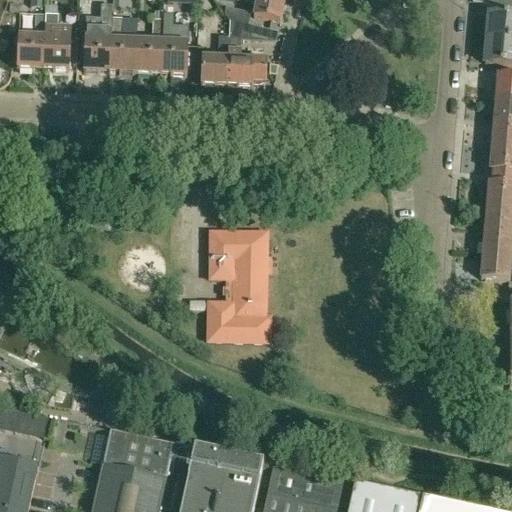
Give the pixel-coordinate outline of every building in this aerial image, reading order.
[(31,0),(31,16),(44,16),(44,0),(31,0)] [(167,0),(167,7),(179,8),(178,0),(167,0)] [(284,0),(240,0),(250,2),(250,4),(257,6),(254,20),(280,26),(286,0),(284,0)] [(511,0),(473,0),(473,4),(474,4),(511,12),(511,0)] [(230,24),(248,27),(251,15),(226,10),(225,16),(230,24)] [(487,43),(511,44),(511,19),(489,17),(487,43)] [(46,19),(45,19),(36,18),(35,40),(19,39),(17,72),(43,73),(46,19)] [(45,18),(45,19),(46,19),(43,73),(69,74),(71,30),(58,30),(58,18),(45,18)] [(112,22),(112,35),(121,36),(122,22),(112,22)] [(163,37),(163,24),(154,23),(153,37),(163,37)] [(163,37),(163,45),(161,78),(187,79),(189,46),(172,46),(173,24),(163,24),(163,37)] [(252,28),(248,27),(230,24),(229,40),(229,56),(228,62),(227,89),(253,90),(253,79),(266,79),(266,65),(254,64),(254,63),(241,63),(241,55),(239,55),(240,42),(250,43),(252,28)] [(219,55),(229,56),(229,40),(219,39),(219,55)] [(110,76),(111,43),(85,42),(84,75),(110,76)] [(136,77),(137,44),(111,43),(110,76),(136,77)] [(511,68),(511,44),(487,43),(485,67),(511,68)] [(161,78),(163,45),(137,44),(136,77),(161,78)] [(227,89),(228,62),(202,61),(201,88),(227,89)] [(496,102),(511,103),(511,78),(498,78),(496,102)] [(511,127),(511,103),(496,102),(494,126),(511,127)] [(511,150),(511,127),(494,126),(492,149),(511,150)] [(511,150),(492,149),(490,174),(511,175),(511,150)] [(511,187),(489,186),(487,210),(511,212),(511,187)] [(79,209),(81,233),(120,230),(119,206),(79,209)] [(511,212),(487,210),(485,234),(511,236),(511,212)] [(511,236),(485,234),(483,258),(511,261),(511,253),(511,236)] [(270,321),(265,321),(267,237),(211,237),(211,265),(211,283),(227,283),(227,307),(209,307),(208,345),(270,347),(270,321)] [(509,284),(511,261),(483,258),(481,282),(509,284)] [(0,432),(15,436),(19,415),(0,410),(0,432)] [(160,511),(172,460),(174,448),(110,434),(92,511),(160,511)] [(253,511),(262,467),(174,448),(172,460),(192,464),(181,511),(253,511)] [(0,511),(28,511),(38,469),(0,460),(0,511)] [(419,511),(422,502),(332,483),(273,470),(263,511),(419,511)] [(469,511),(422,502),(419,511),(469,511)]
